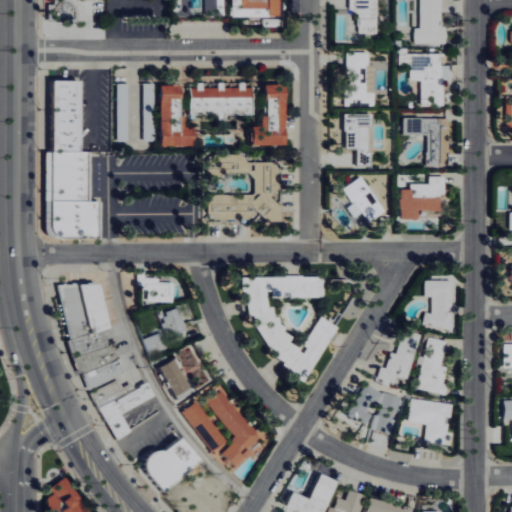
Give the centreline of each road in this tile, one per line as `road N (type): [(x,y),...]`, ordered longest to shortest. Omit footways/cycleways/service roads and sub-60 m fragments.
road 1 (residential): [(471,0),(473,511)]
road 2 (residential): [(12,255),(472,251)]
road 3 (residential): [(511,479),(384,469),(300,427),(239,365),(195,253)]
road 4 (residential): [(247,511),(394,277),(395,251)]
road 5 (residential): [(14,51),(307,51)]
road 6 (secondary): [(12,255),(39,370),(127,511)]
road 7 (secondary): [(15,0),(12,255)]
road 8 (residential): [(307,0),(310,252)]
road 9 (tertiary): [(21,313),(16,464)]
